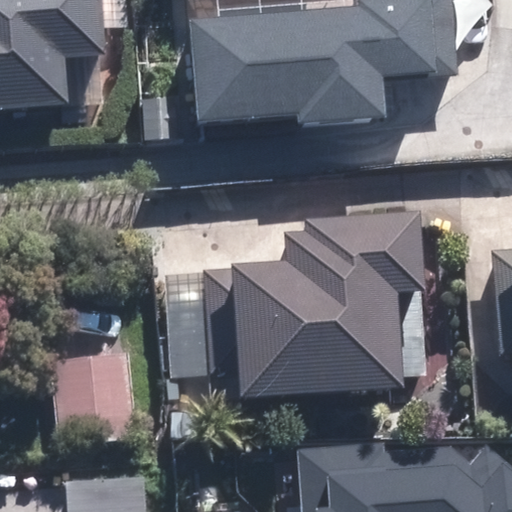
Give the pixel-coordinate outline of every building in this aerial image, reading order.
[(78,80),(76,0),(0,0),(0,135),(49,134),(48,81),(78,80)] [(443,93),(441,0),(305,0),(306,12),(169,15),(171,141),(362,137),(361,94),(443,93)] [(375,310),(397,310),(399,244),(283,239),(282,255),(266,254),(264,287),(219,285),(214,412),(370,418),(375,310)] [(511,263),(496,264),(506,399),(511,398),(511,263)] [(127,370),(51,368),(49,447),(124,449),(127,370)] [(355,448),(302,455),(302,511),(511,511),(511,473),(487,452),(468,463),(358,475),(355,448)] [(60,471),(58,511),(133,511),(135,473),(60,471)]
